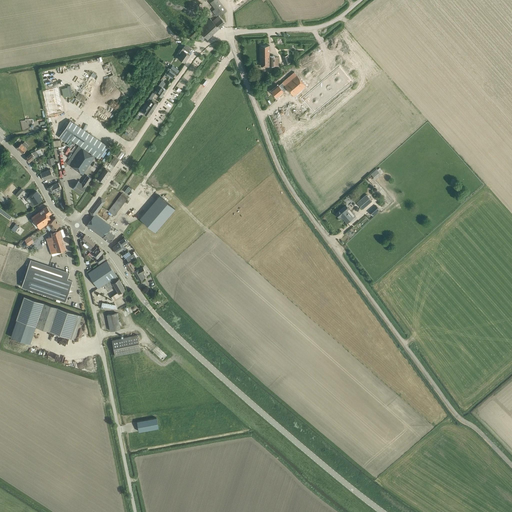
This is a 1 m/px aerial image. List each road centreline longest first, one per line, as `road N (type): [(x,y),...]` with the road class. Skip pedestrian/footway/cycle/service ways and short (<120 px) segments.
road 1 (residential): [(457,416),(282,174),(229,33)]
road 2 (secondary): [(380,511),(190,351),(105,246),(75,225)]
road 3 (unclassified): [(134,511),(75,225)]
road 4 (unclassified): [(75,225),(193,56),(229,33)]
road 5 (unknown): [(130,149),(57,96),(60,80),(91,70)]
road 6 (unclassified): [(229,33),(314,27),(359,0)]
